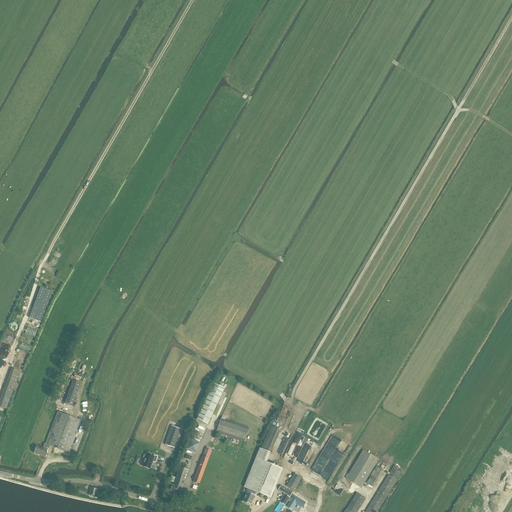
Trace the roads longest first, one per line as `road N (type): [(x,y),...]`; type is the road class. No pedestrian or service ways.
road 1 (track): [(258,511),(286,466),(274,457),(294,390),(511,17)]
road 2 (tertiary): [(183,511),(95,483),(0,473)]
road 3 (track): [(511,134),(457,109),(450,96),(391,61)]
